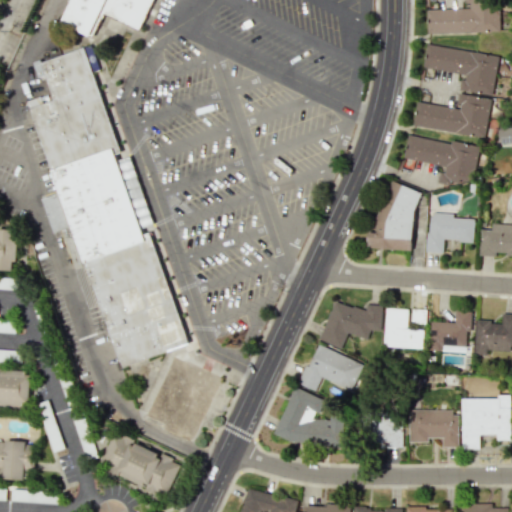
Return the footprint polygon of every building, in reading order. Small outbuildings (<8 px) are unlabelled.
[(68,0),(153,0),(139,29),(100,10),(90,30),(61,16),(68,0)] [(465,0),(498,0),(498,30),(427,31),(427,9),(469,8),(469,2),(465,2),(465,0)] [(23,102),(43,94),(31,59),(83,41),(191,354),(222,369),(190,435),(137,409),(165,350),(114,368),(23,102)] [(426,42),(499,55),(493,94),(459,89),(461,79),(465,80),(466,74),(422,67),(426,42)] [(458,93),(490,99),(483,137),(412,124),(416,101),(459,109),(460,103),(457,102),(458,93)] [(511,126),(499,127),(499,142),(511,142),(511,126)] [(409,137),(451,147),(452,142),(476,148),(468,179),(457,182),(450,180),(449,184),(437,181),(439,172),(444,173),(446,165),(405,155),(409,137)] [(366,247),(412,251),(415,209),(422,193),(393,179),(374,220),(374,225),(368,225),(366,247)] [(443,240),(473,241),(474,219),(452,217),(453,214),(428,212),(427,251),(442,252),(443,240)] [(480,229),(479,255),(495,256),(495,254),(511,254),(511,223),(492,223),(491,229),(480,229)] [(0,269),(16,270),(17,229),(0,227),(0,269)] [(382,305),(365,304),(365,310),(356,306),(351,306),(340,302),(333,301),(318,340),(341,348),(347,332),(361,338),(367,338),(370,330),(381,330),(382,305)] [(383,346),(422,348),(423,329),(407,328),(408,309),(385,308),(383,346)] [(411,322),(425,322),(425,309),(412,309),(411,322)] [(429,350),(467,352),(469,311),(455,310),(455,322),(430,321),(429,350)] [(15,321),(0,320),(0,331),(14,332),(15,321)] [(299,384),(315,390),(320,377),(353,391),(364,364),(316,343),(299,384)] [(0,405),(29,407),(30,372),(0,370),(0,405)] [(274,434),(297,444),(316,444),(321,446),(341,447),(342,417),(316,417),(323,399),(296,388),(293,388),(274,434)] [(463,398),(462,449),(480,449),(480,434),(497,435),(497,440),(511,440),(511,394),(499,394),(499,398),(463,398)] [(410,441),(430,442),(430,437),(442,437),(442,447),(459,447),(459,411),(410,410),(410,441)] [(381,448),(403,447),(403,413),(359,414),(360,443),(380,443),(381,448)] [(166,497),(181,461),(112,432),(98,466),(145,486),(145,488),(166,497)] [(0,478),(27,479),(28,441),(0,440),(0,478)] [(294,511),(298,503),(249,485),(239,511),(294,511)] [(508,511),(509,508),(492,507),(492,503),(460,503),(460,511),(508,511)]
